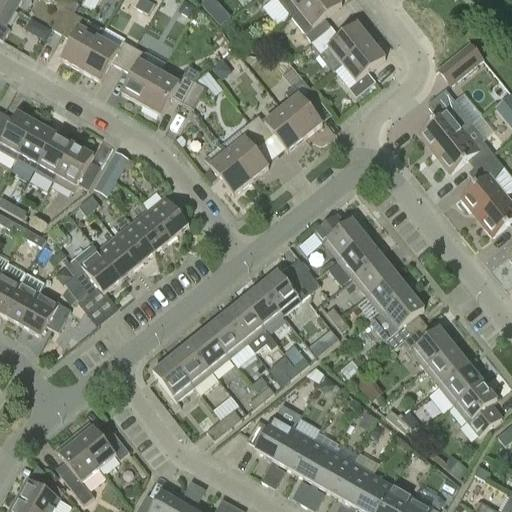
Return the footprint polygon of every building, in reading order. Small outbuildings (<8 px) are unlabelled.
[(0,0),(0,3),(6,7),(17,13),(23,0),(0,0)] [(148,19),(155,8),(141,0),(134,11),(148,19)] [(221,30),(231,21),(211,0),(210,0),(201,8),(221,30)] [(270,0),(262,0),(256,5),(260,9),(270,0)] [(274,0),(292,22),(299,15),(317,0),(274,0)] [(325,23),(342,9),(334,0),(317,0),(299,15),(313,32),(305,38),(313,48),(332,32),(325,23)] [(0,43),(3,46),(3,45),(10,33),(6,31),(17,13),(6,7),(0,3),(0,43)] [(195,10),(184,5),(179,15),(190,20),(195,10)] [(62,39),(74,17),(64,11),(51,33),(62,39)] [(105,34),(85,23),(74,17),(62,39),(72,45),(61,64),(81,75),(100,43),(105,34)] [(45,43),(51,33),(41,27),(35,37),(45,43)] [(332,77),(342,69),(371,46),(357,28),(340,42),(332,32),(313,48),(320,57),(318,59),(332,77)] [(101,86),(112,67),(122,73),(134,51),(124,45),(119,54),(100,43),(81,75),(101,86)] [(376,86),(368,77),(385,63),(371,46),(342,69),(356,86),(348,92),(356,102),(376,86)] [(477,47),(445,72),(457,87),(463,83),(483,67),(489,63),(477,47)] [(132,79),(122,98),(141,109),(160,77),(140,66),(145,57),(134,51),(122,73),(132,79)] [(224,65),(212,74),(221,85),(227,80),(228,72),(224,65)] [(194,85),(199,77),(189,71),(179,88),(160,77),(141,109),(161,120),(172,102),(182,107),(195,85),(194,85)] [(293,91),(284,98),(290,106),(282,113),(305,142),(323,128),(309,111),(319,103),(303,84),(293,91)] [(195,85),(182,107),(193,113),(205,91),(195,85)] [(427,148),(431,149),(437,156),(463,135),(451,120),(459,115),(459,111),(454,104),(461,99),(455,91),(448,97),(446,94),(429,108),(428,112),(437,122),(420,136),(421,136),(420,140),(427,148)] [(511,132),(511,100),(510,98),(495,111),(511,132)] [(274,139),(287,157),(305,142),(282,113),(265,127),(258,119),(249,127),(264,147),(274,139)] [(0,154),(17,164),(34,134),(37,128),(18,117),(14,123),(4,118),(0,124),(0,144),(2,145),(0,148),(0,154)] [(269,171),(255,154),(264,147),(249,127),(239,135),(245,143),(228,157),(251,186),(269,171)] [(35,175),(56,139),(37,128),(34,134),(17,164),(35,175)] [(449,176),(453,176),(468,165),(475,174),(494,159),(482,145),(483,142),(472,128),(463,135),(437,156),(443,163),(442,168),(449,176)] [(54,185),(75,150),(56,139),(35,175),(54,185)] [(204,163),(234,200),(251,186),(228,157),(222,149),(204,163)] [(88,195),(101,173),(90,167),(94,161),(75,150),(54,185),(73,196),(78,189),(88,195)] [(103,180),(115,186),(127,164),(116,158),(103,180)] [(469,212),(473,212),(479,219),(505,199),(494,185),(504,171),(494,159),(475,174),(469,178),(477,188),(462,199),(463,200),(462,204),(469,212)] [(115,186),(103,180),(99,187),(110,194),(115,186)] [(495,240),(510,228),(511,231),(511,207),(505,199),(479,219),(485,227),(484,231),(491,239),(495,240)] [(85,205),(93,216),(100,210),(92,200),(85,205)] [(0,210),(11,217),(16,209),(1,201),(0,203),(0,210)] [(148,215),(172,244),(189,230),(165,201),(148,215)] [(93,216),(85,205),(78,211),(87,221),(93,216)] [(16,209),(11,217),(22,223),(27,215),(16,209)] [(131,229),(155,258),(172,244),(148,215),(131,229)] [(0,227),(4,230),(8,222),(0,217),(0,227)] [(324,248),(338,266),(367,242),(352,224),(345,229),(337,219),(315,237),(324,248)] [(15,236),(23,241),(27,233),(19,229),(8,222),(4,230),(15,236)] [(114,242),(138,271),(155,258),(131,229),(114,242)] [(46,243),(27,233),(23,241),(41,251),(46,243)] [(98,256),(121,285),(138,271),(114,242),(98,256)] [(352,283),(381,260),(367,242),(338,266),(352,283)] [(97,256),(92,250),(65,271),(71,278),(74,282),(74,281),(90,301),(99,293),(104,299),(121,285),(98,256),(97,256)] [(56,269),(66,261),(61,254),(51,262),(56,269)] [(366,301),(395,278),(381,260),(352,283),(366,301)] [(260,291),(283,320),(301,305),(297,299),(306,292),(311,298),(321,291),(299,263),(280,278),(278,276),(260,291)] [(25,278),(7,268),(3,276),(0,280),(0,317),(3,319),(21,287),(20,286),(25,278)] [(64,289),(65,288),(67,287),(74,282),(71,278),(65,271),(56,279),(64,289)] [(381,319),(410,296),(395,278),(366,301),(381,319)] [(81,308),(90,301),(74,281),(74,282),(67,287),(65,288),(81,308)] [(22,330),(40,297),(21,287),(3,319),(22,330)] [(242,305),(265,334),(283,320),(260,291),(242,305)] [(381,319),(369,328),(384,347),(385,346),(392,355),(405,345),(426,328),(418,319),(424,314),(410,296),(381,319)] [(40,297),(22,330),(41,341),(59,308),(40,297)] [(271,356),(277,351),(264,335),(265,334),(242,305),(224,320),(248,348),(247,349),(255,359),(266,350),(271,356)] [(334,327),(341,322),(333,312),(326,317),(334,327)] [(230,363),(247,349),(248,348),(224,320),(207,334),(230,363)] [(341,322),(334,327),(342,337),(349,331),(341,322)] [(405,345),(412,354),(410,356),(425,374),(454,351),(439,333),(433,337),(426,328),(405,345)] [(189,348),(212,377),(230,363),(207,334),(189,348)] [(310,352),(318,362),(332,351),(327,345),(320,344),(310,352)] [(201,400),(218,386),(211,378),(212,377),(189,348),(171,362),(194,391),(194,392),(201,400)] [(439,392),(468,368),(454,351),(425,374),(439,392)] [(176,406),(194,392),(194,391),(171,362),(153,377),(176,406)] [(294,370),(300,377),(310,369),(304,362),(294,370)] [(454,409),(483,386),(468,368),(439,392),(454,409)] [(300,377),(294,370),(284,378),(290,385),(300,377)] [(267,388),(261,381),(252,389),(257,396),(267,388)] [(382,399),(368,382),(357,390),(371,408),(382,399)] [(325,383),(318,393),(324,398),(331,397),(335,390),(325,383)] [(502,423),(491,409),(497,404),(483,386),(454,409),(468,428),(470,426),(481,440),(502,423)] [(269,391),(259,399),(264,405),(274,398),(269,391)] [(220,421),(238,408),(231,399),(213,412),(220,421)] [(254,413),(264,405),(259,399),(249,406),(254,413)] [(348,409),(355,415),(360,409),(354,403),(348,409)] [(220,425),(228,435),(242,424),(234,414),(220,425)] [(395,429),(401,423),(391,415),(385,421),(395,429)] [(360,428),(371,434),(377,424),(366,417),(360,428)] [(273,465),(276,467),(294,434),(274,422),(269,432),(258,426),(247,446),(257,452),(255,455),(273,465)] [(401,423),(395,429),(405,437),(410,431),(401,423)] [(214,446),(228,435),(220,425),(206,436),(214,446)] [(114,437),(105,445),(90,427),(73,441),(99,473),(116,460),(120,465),(129,457),(114,437)] [(505,451),(511,445),(511,429),(497,441),(505,451)] [(383,434),(376,430),(371,438),(378,442),(383,434)] [(296,478),(314,445),(294,434),(276,467),(273,465),(267,475),(273,479),(279,468),(296,478)] [(94,501),(83,487),(99,473),(73,441),(56,455),(70,473),(61,480),(84,509),(94,501)] [(318,491),(315,489),(334,457),(314,445),(296,478),(312,488),(307,498),(312,501),(318,491)] [(335,501),(354,468),(334,457),(315,489),(318,491),(335,501)] [(460,484),(467,477),(468,475),(450,460),(449,462),(443,469),(460,484)] [(352,510),(355,511),(373,479),(354,468),(335,501),(352,510)] [(485,486),(490,477),(479,471),(474,479),(485,486)] [(34,488),(29,486),(18,505),(30,511),(54,511),(60,503),(63,497),(42,474),(34,488)] [(267,489),(273,479),(267,475),(261,486),(267,489)] [(381,511),(393,490),(373,479),(355,511),(352,510),(351,511),(381,511)] [(191,486),(185,496),(191,500),(197,489),(191,486)] [(407,511),(413,502),(393,490),(381,511),(407,511)] [(189,511),(185,510),(191,500),(185,496),(180,507),(182,508),(180,511),(189,511)] [(180,511),(182,508),(180,507),(162,497),(157,505),(147,499),(139,511),(180,511)] [(307,498),(301,508),(307,511),(312,501),(307,498)] [(511,511),(511,502),(510,501),(504,511),(491,511),(481,506),(477,511),(511,511)] [(407,511),(431,511),(413,502),(407,511)]
